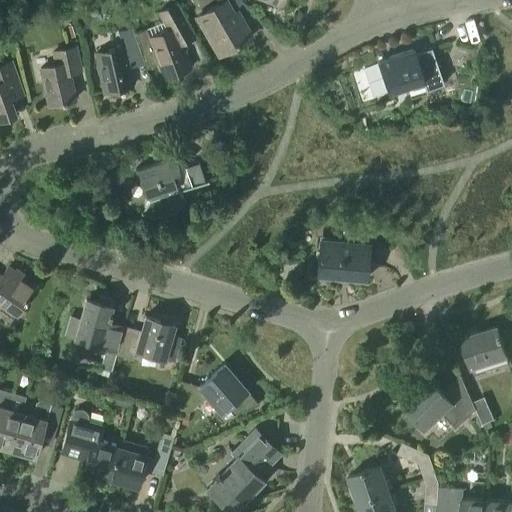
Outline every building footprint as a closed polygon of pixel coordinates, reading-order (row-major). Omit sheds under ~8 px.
[(60,0),(45,0),(42,6),(44,6),(48,9),(54,13),(55,10),(59,4),(60,3),(61,0),(60,0)] [(236,20),(225,0),(215,0),(218,4),(196,17),(211,44),(218,40),(225,52),(251,37),(240,17),(236,20)] [(162,79),(190,68),(181,44),(195,39),(174,2),(157,12),(165,26),(168,24),(171,29),(147,38),(144,29),(135,33),(147,67),(156,64),(162,79)] [(104,93),(131,87),(126,63),(142,59),(131,29),(118,32),(121,48),(95,54),(104,93)] [(68,73),(80,70),(75,47),(53,52),(56,64),(40,68),(48,106),(74,100),(68,73)] [(378,61),(389,92),(406,86),(409,95),(443,84),(430,49),(413,54),(412,50),(378,61)] [(0,120),(14,115),(14,113),(6,91),(19,87),(10,62),(0,65),(0,120)] [(141,212),(140,213),(143,215),(146,216),(149,216),(152,217),(155,217),(158,217),(161,217),(164,216),(167,215),(170,214),(173,212),(175,210),(178,208),(180,206),(182,204),(184,201),(185,198),(184,198),(184,200),(182,199),(180,192),(209,183),(208,181),(205,182),(199,163),(179,170),(175,157),(137,169),(146,198),(147,198),(148,202),(142,213),(141,212)] [(108,175),(112,188),(124,184),(120,171),(108,175)] [(368,243),(319,239),(316,275),(366,279),(368,243)] [(0,303),(16,314),(35,286),(7,267),(1,276),(0,276),(0,303)] [(117,355),(122,331),(105,326),(110,306),(112,301),(98,297),(97,302),(82,298),(77,318),(69,315),(63,335),(105,347),(99,368),(112,372),(117,355)] [(347,300),(325,304),(327,314),(349,311),(347,300)] [(124,326),(122,331),(117,355),(133,360),(136,350),(176,361),(183,336),(172,333),(174,325),(145,316),(140,330),(124,326)] [(471,374),(479,372),(509,363),(497,326),(460,337),(471,374)] [(198,385),(189,382),(180,379),(172,407),(189,413),(208,396),(221,412),(226,407),(232,415),(257,405),(223,364),(198,385)] [(433,383),(408,407),(426,426),(440,413),(455,429),(474,410),(458,374),(440,390),(433,383)] [(25,397),(0,389),(0,446),(10,450),(20,413),(21,413),(25,397)] [(474,401),(484,424),(494,419),(484,396),(474,401)] [(32,416),(21,413),(20,413),(10,450),(35,457),(42,433),(53,436),(62,407),(41,401),(36,404),(32,416)] [(109,479),(121,440),(109,436),(102,443),(98,442),(102,426),(87,422),(88,421),(88,417),(85,413),(81,410),(77,410),(73,412),(70,416),(60,453),(66,454),(67,449),(87,454),(82,471),(109,479)] [(181,413),(178,422),(187,425),(189,415),(181,413)] [(236,456),(207,488),(232,511),(234,511),(264,480),(258,475),(279,452),(254,427),(231,452),(236,456)] [(502,441),(509,445),(511,444),(511,432),(500,436),(502,441)] [(160,433),(152,463),(164,466),(173,437),(160,433)] [(148,447),(121,440),(109,479),(137,487),(142,469),(150,471),(152,463),(144,461),(148,447)] [(401,442),(396,451),(395,452),(414,465),(420,481),(433,476),(425,454),(421,456),(401,442)] [(358,502),(389,491),(381,466),(349,477),(358,502)] [(395,495),(418,492),(416,474),(392,478),(395,495)] [(433,476),(420,481),(422,487),(421,503),(435,503),(435,487),(435,483),(433,476)] [(435,487),(435,503),(434,511),(446,511),(448,488),(435,487)] [(460,488),(448,488),(446,511),(485,511),(486,500),(459,498),(460,488)] [(396,511),(389,491),(358,502),(361,511),(396,511)] [(511,511),(511,502),(511,501),(486,500),(485,511),(511,511)]
